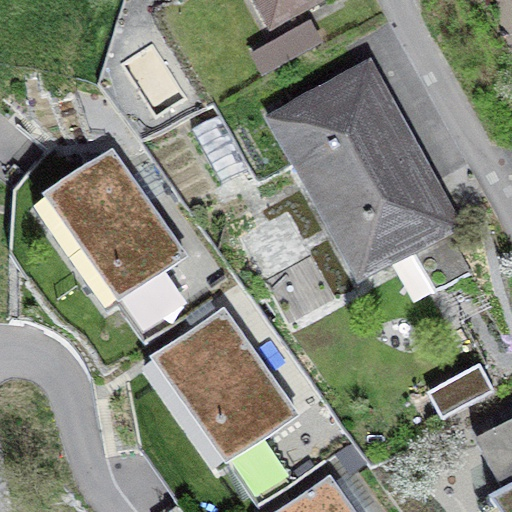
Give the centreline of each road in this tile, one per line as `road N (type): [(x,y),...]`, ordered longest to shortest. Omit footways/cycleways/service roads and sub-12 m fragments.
road 1 (residential): [(393,0),(511,217)]
road 2 (residential): [(0,354),(33,354),(64,380),(90,469),(113,511)]
